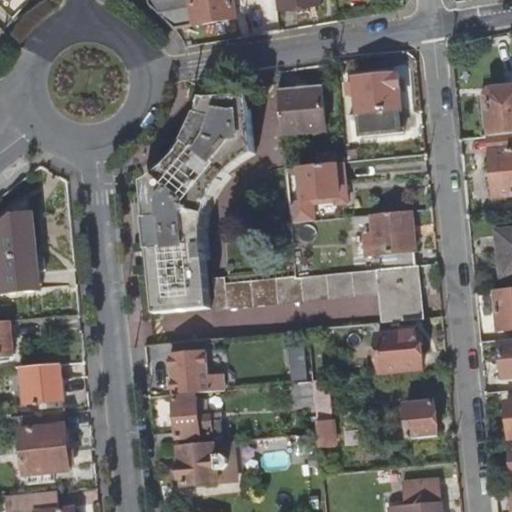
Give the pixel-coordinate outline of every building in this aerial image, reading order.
[(150,0),(152,5),(177,30),(238,20),(234,0),(150,0)] [(320,0),(281,0),(283,14),(322,9),(320,0)] [(408,136),(403,77),(359,81),(365,139),(408,136)] [(511,135),(511,88),(491,91),(487,98),(482,98),(486,138),(491,137),(511,135)] [(281,94),(284,136),(328,132),(324,90),(281,94)] [(161,315),(211,310),(205,248),(205,232),(208,216),(213,201),(217,191),(223,182),(233,173),(243,165),(259,156),(252,100),(210,105),(202,131),(194,146),(188,157),(178,169),(169,179),(159,187),(149,191),(161,315)] [(511,135),(491,137),(497,198),(511,196),(511,135)] [(318,168),(340,166),(339,155),(317,157),(318,168)] [(343,198),(340,166),(318,168),(302,169),(305,202),(343,198)] [(314,211),(291,213),(292,226),(315,224),(314,211)] [(0,297),(41,294),(35,214),(13,216),(0,225),(0,260),(2,260),(3,276),(0,276),(0,297)] [(375,218),(376,224),(378,252),(387,251),(389,272),(420,269),(415,214),(375,218)] [(356,226),(376,224),(375,218),(355,220),(356,226)] [(511,230),(499,232),(503,275),(511,273),(511,230)] [(420,269),(389,272),(380,273),(383,287),(390,286),(391,301),(423,298),(420,269)] [(383,297),(383,287),(380,273),(297,281),(297,278),(216,286),(218,313),(383,297)] [(511,330),(511,290),(496,293),(500,332),(511,330)] [(0,324),(0,359),(16,358),(12,324),(0,324)] [(285,351),(311,349),(310,333),(283,336),(285,351)] [(379,336),(383,375),(425,372),(422,333),(379,336)] [(511,344),(501,346),(504,380),(511,379),(511,344)] [(177,398),(210,395),(208,366),(194,368),(193,353),(173,355),(177,398)] [(64,367),(25,371),(30,407),(66,404),(64,367)] [(319,423),(332,422),(331,401),(327,401),(324,384),(315,385),(319,423)] [(177,400),(181,441),(222,437),(223,437),(221,422),(200,424),(198,398),(177,400)] [(408,405),(412,441),(439,439),(435,403),(408,405)] [(72,466),(67,416),(7,421),(8,433),(24,432),(29,480),(56,478),(55,468),(72,466)] [(335,422),(332,422),(319,423),(320,436),(321,449),(337,448),(335,422)] [(348,434),(350,447),(377,444),(376,438),(369,439),(368,432),(348,434)] [(223,444),(222,437),(181,441),(181,448),(223,444)] [(223,444),(181,448),(185,489),(240,483),(236,443),(223,444)] [(394,486),(396,511),(395,511),(442,511),(440,482),(394,486)] [(61,511),(59,494),(7,499),(7,511),(75,511),(76,510),(61,511)]
